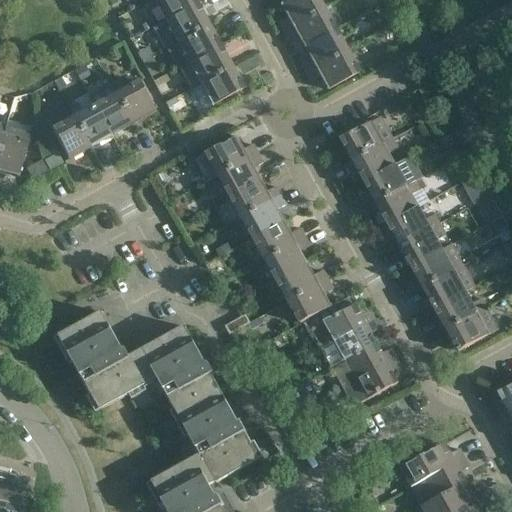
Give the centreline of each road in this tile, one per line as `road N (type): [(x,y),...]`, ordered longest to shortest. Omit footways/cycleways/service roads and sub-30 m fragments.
road 1 (residential): [(305,491),(113,185)]
road 2 (residential): [(445,396),(288,128),(287,112)]
road 3 (residential): [(287,112),(247,115),(113,185)]
road 4 (residential): [(305,491),(430,417),(445,396)]
road 5 (tertiary): [(0,391),(58,458),(74,511)]
road 6 (residential): [(287,112),(287,82),(242,0)]
road 7 (residential): [(113,185),(42,220),(0,215)]
